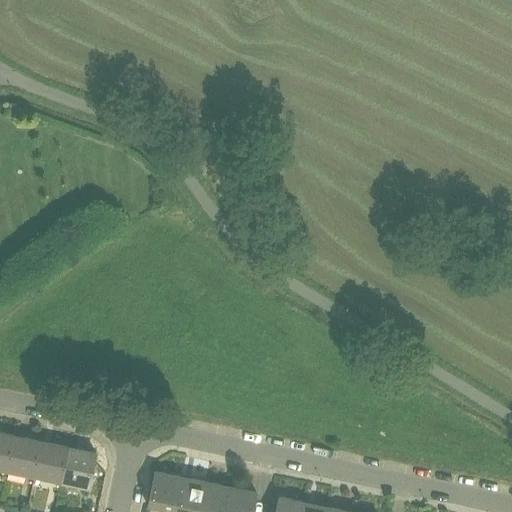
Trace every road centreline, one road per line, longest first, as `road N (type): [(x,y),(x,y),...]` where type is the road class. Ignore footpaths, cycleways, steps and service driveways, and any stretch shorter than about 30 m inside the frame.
road 1 (unclassified): [(511,421),(243,248),(154,139),(0,68)]
road 2 (residential): [(511,504),(137,430)]
road 3 (residential): [(137,430),(0,401)]
